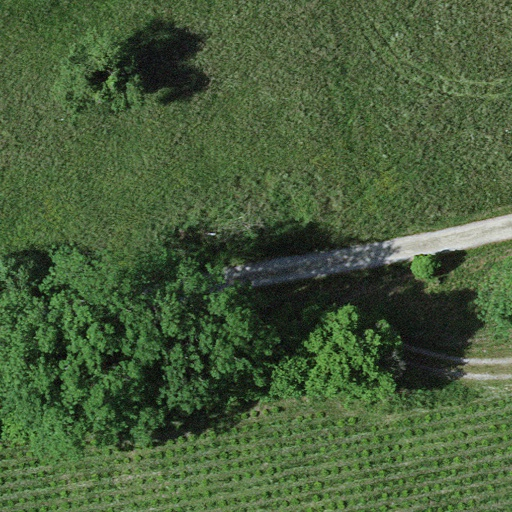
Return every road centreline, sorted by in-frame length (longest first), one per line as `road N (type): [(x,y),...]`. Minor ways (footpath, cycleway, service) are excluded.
road 1 (track): [(511,228),(0,319)]
road 2 (track): [(511,368),(447,367),(238,324),(146,296)]
